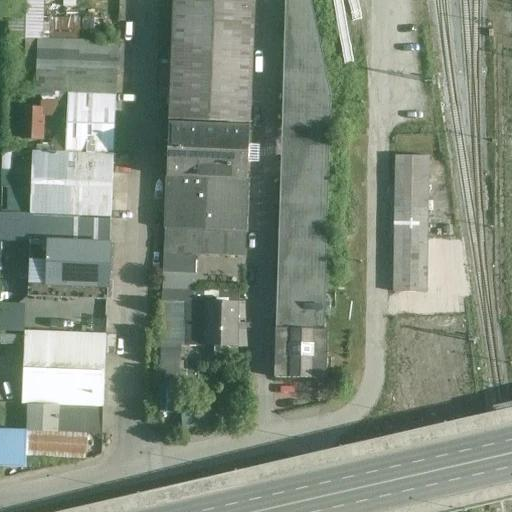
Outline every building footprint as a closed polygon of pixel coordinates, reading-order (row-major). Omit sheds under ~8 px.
[(43,37),(44,0),(11,0),(10,36),(43,37)] [(205,302),(240,302),(241,292),(197,291),(198,257),(250,259),(261,4),(250,4),(250,0),(176,0),(162,387),(166,387),(167,415),(183,414),(183,424),(211,423),(211,410),(184,411),(183,352),(205,351),(205,302)] [(308,0),(284,0),(275,375),(325,377),(326,331),(321,332),(328,89),(308,0)] [(119,93),(121,42),(41,39),(38,89),(119,93)] [(68,153),(115,154),(117,97),(70,95),(68,153)] [(23,108),(21,140),(46,140),(46,117),(60,117),(60,103),(43,103),(43,109),(23,108)] [(33,216),(113,220),(116,158),(36,154),(33,216)] [(431,225),(432,158),(394,157),(394,225),(431,225)] [(53,240),(113,242),(113,221),(54,219),(53,240)] [(431,293),(431,225),(394,225),(393,292),(431,293)] [(111,290),(113,242),(53,240),(51,287),(111,290)] [(249,302),(240,302),(205,302),(205,351),(249,350),(249,302)] [(27,334),(27,435),(90,436),(106,437),(108,334),(27,334)] [(89,461),(90,436),(27,435),(0,435),(0,469),(29,472),(28,459),(89,461)]
